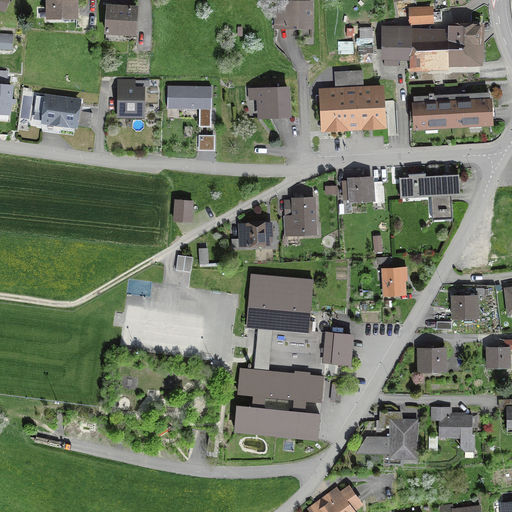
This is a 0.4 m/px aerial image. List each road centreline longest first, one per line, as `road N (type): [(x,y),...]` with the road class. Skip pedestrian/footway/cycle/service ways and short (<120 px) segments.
road 1 (residential): [(500,158),(258,170),(0,147)]
road 2 (residential): [(311,467),(342,441),(500,158)]
road 3 (residential): [(35,437),(173,467),(311,467)]
road 4 (track): [(157,257),(76,303),(0,296)]
